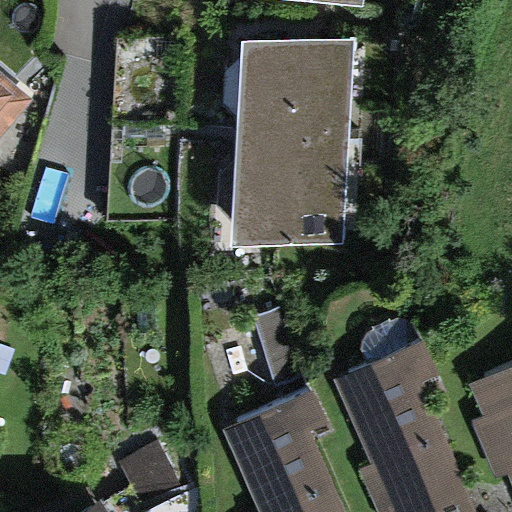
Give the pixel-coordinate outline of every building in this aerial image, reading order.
[(249,30),(243,126),(346,133),(352,37),(249,30)] [(0,72),(0,114),(21,91),(0,72)] [(243,126),(237,222),(339,229),(346,133),(243,126)] [(501,511),(421,335),(348,368),(413,511),(501,511)] [(511,358),(472,375),(486,408),(473,413),(497,469),(510,464),(511,468),(511,358)] [(311,391),(229,426),(266,511),(348,511),(313,431),(326,425),(311,391)] [(135,511),(127,495),(92,511),(135,511)]
